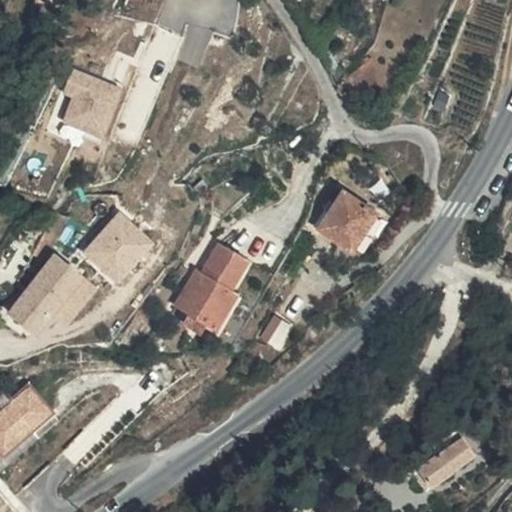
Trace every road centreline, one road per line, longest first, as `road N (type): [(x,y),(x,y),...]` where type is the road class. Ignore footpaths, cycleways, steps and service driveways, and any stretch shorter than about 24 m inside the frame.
road 1 (unclassified): [(117,511),(350,335),(450,216)]
road 2 (residential): [(279,0),(326,79),(342,128),(427,137),(436,203),(450,216)]
road 3 (unclassified): [(450,216),(511,112)]
